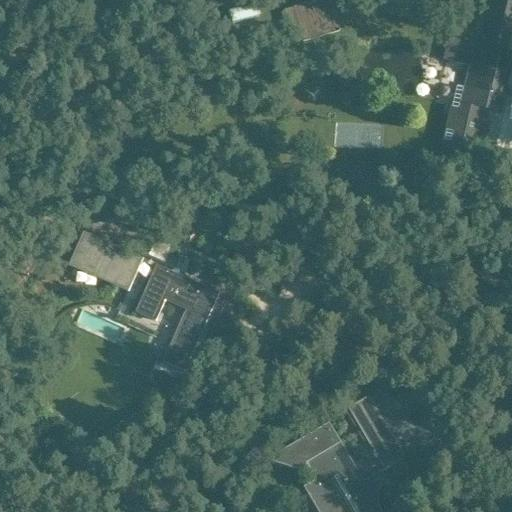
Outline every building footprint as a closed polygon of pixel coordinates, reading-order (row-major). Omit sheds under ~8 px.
[(328,0),(315,0),(291,7),(301,43),(338,32),(328,0)] [(511,52),(506,51),(511,24),(511,0),(489,0),(479,46),(460,41),(455,62),(471,66),(465,91),(457,89),(443,146),(481,155),(489,122),(482,120),(484,110),(499,113),(511,58),(511,52)] [(332,123),(332,148),(380,147),(379,122),(332,123)] [(72,261),(131,287),(143,260),(138,258),(84,234),(72,261)] [(184,372),(198,341),(219,294),(157,267),(136,313),(155,322),(164,300),(186,310),(177,332),(178,332),(164,363),(184,372)] [(76,321),(115,338),(120,326),(81,309),(76,321)] [(368,396),(348,408),(384,470),(404,458),(368,396)] [(364,481),(342,444),(343,444),(329,423),(267,461),(303,474),(304,467),(307,465),(318,484),(309,489),(322,511),(381,511),(380,508),(378,504),(378,499),(378,491),(380,486),(383,480),(384,477),(383,474),(381,471),(364,481)]
